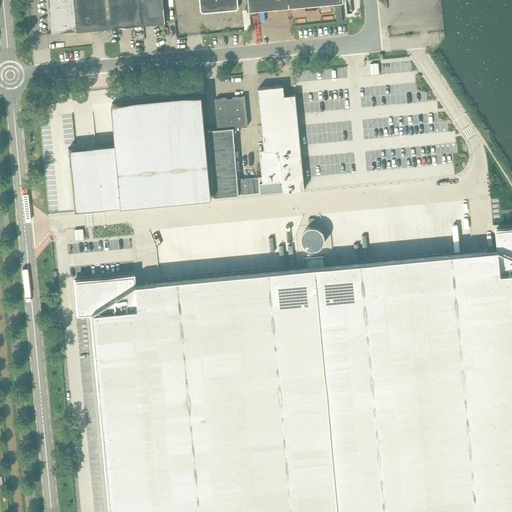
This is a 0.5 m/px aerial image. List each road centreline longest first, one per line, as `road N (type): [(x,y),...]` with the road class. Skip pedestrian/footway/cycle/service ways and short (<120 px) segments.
road 1 (unknown): [(59,229),(465,184),(474,175),(474,146),(417,54)]
road 2 (tertiary): [(51,511),(10,75)]
road 3 (unclassified): [(10,75),(374,40),(370,0)]
road 4 (unknown): [(59,229),(85,511)]
